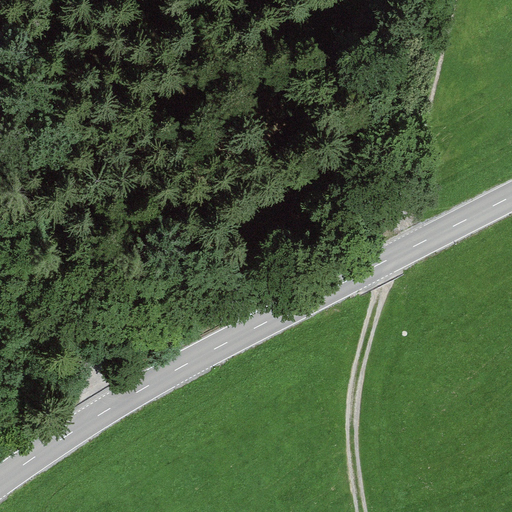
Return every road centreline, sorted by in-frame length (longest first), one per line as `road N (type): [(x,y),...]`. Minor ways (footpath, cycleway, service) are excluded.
road 1 (tertiary): [(0,483),(230,341),(511,195)]
road 2 (track): [(363,511),(355,441),(363,351),(462,0)]
road 3 (track): [(0,233),(111,410)]
